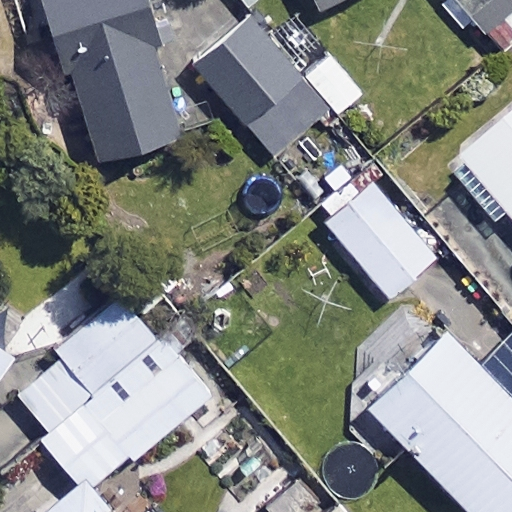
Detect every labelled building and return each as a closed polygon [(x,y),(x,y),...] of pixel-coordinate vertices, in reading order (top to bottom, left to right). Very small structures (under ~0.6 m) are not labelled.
[(167,38),(153,0),(48,0),(106,165),(186,136),(153,43),(167,38)] [(340,0),(319,0),(324,9),(340,0)] [(511,4),(511,0),(456,0),(478,29),(511,4)] [(328,111),(249,15),(194,60),(272,156),(328,111)] [(511,130),(481,157),(511,193),(511,130)] [(440,256),(366,168),(318,208),(392,296),(440,256)] [(213,393),(127,292),(14,388),(51,431),(43,438),(92,495),(213,393)] [(511,511),(511,335),(480,366),(451,336),(375,410),(472,511),(511,511)] [(0,378),(16,357),(0,345),(0,378)] [(102,511),(76,481),(38,511),(102,511)]
